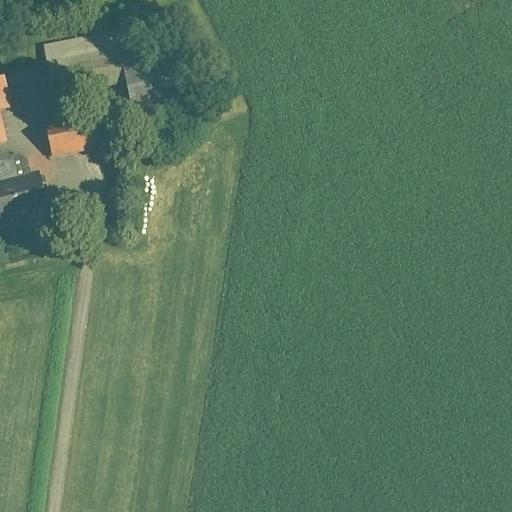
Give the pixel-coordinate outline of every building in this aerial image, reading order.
[(49,46),(52,75),(120,68),(117,39),(49,46)] [(131,63),(138,114),(189,107),(182,56),(131,63)] [(12,83),(0,84),(0,113),(15,112),(12,83)] [(0,119),(0,148),(12,147),(8,118),(0,119)] [(54,136),(58,163),(105,156),(102,129),(54,136)] [(0,199),(0,208),(4,228),(51,219),(46,191),(0,199)]
